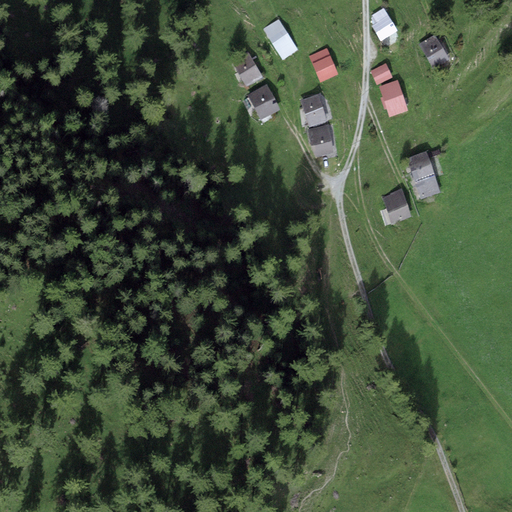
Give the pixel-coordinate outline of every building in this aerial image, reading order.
[(373,25),(371,26),(381,41),(397,30),(383,8),(372,15),(373,17),(371,18),(372,21),(371,21),(373,25)] [(279,19),(263,30),(283,60),(299,50),(279,19)] [(435,35),(419,44),(433,68),(449,59),(435,35)] [(327,48),(308,56),(320,82),(339,74),(327,48)] [(246,87),(263,77),(248,51),(231,60),(246,87)] [(386,64),(370,71),(377,85),(392,77),(386,64)] [(398,80),(379,87),(389,117),(408,110),(398,80)] [(280,109),(266,84),(247,94),(260,119),(280,109)] [(317,94),(300,100),(309,127),(327,121),(317,94)] [(327,124),(308,129),(311,146),(315,157),(334,153),(327,124)] [(426,151),(407,158),(421,199),(441,192),(426,151)] [(391,194),(383,197),(392,223),(412,216),(401,189),(390,193),(391,194)]
